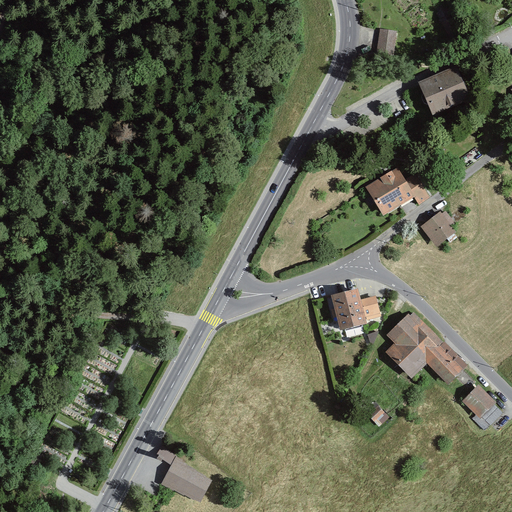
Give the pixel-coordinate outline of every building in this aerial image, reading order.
[(460,33),(443,3),(433,9),(450,39),(460,33)] [(397,31),(381,29),(377,56),(393,58),(397,31)] [(457,68),(419,84),(432,116),(470,100),(457,68)] [(364,189),(380,216),(411,197),(415,204),(427,197),(413,175),(403,181),(396,169),(364,189)] [(455,238),(440,217),(421,230),(436,251),(455,238)] [(359,300),(357,291),(331,297),(339,332),(365,326),(363,318),(359,300)] [(380,314),(376,297),(359,300),(363,318),(380,314)] [(384,356),(410,382),(424,368),(445,389),(465,371),(411,316),(387,339),(394,346),(384,356)] [(494,404),(478,388),(462,404),(475,417),(478,420),(494,404)] [(502,412),(494,404),(478,420),(475,417),(474,418),(485,429),(502,412)] [(389,417),(379,407),(369,416),(378,427),(389,417)] [(157,456),(172,465),(175,459),(177,457),(162,447),(157,456)] [(163,484),(200,502),(210,482),(175,459),(172,465),(163,484)]
